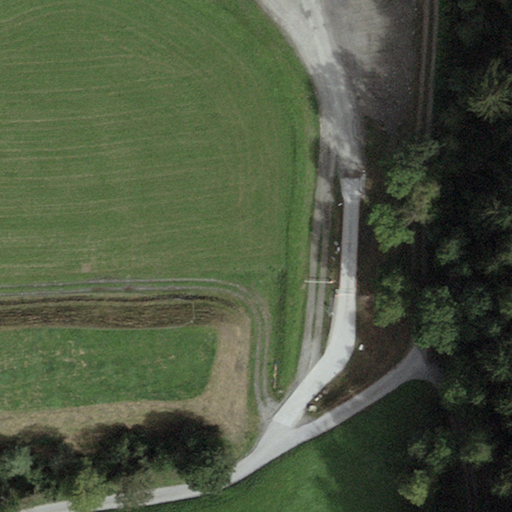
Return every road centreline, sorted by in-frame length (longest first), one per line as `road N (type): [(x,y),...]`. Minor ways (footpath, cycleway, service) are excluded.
road 1 (track): [(437,365),(214,487),(68,511)]
road 2 (track): [(435,0),(410,182),(414,270),(437,365)]
